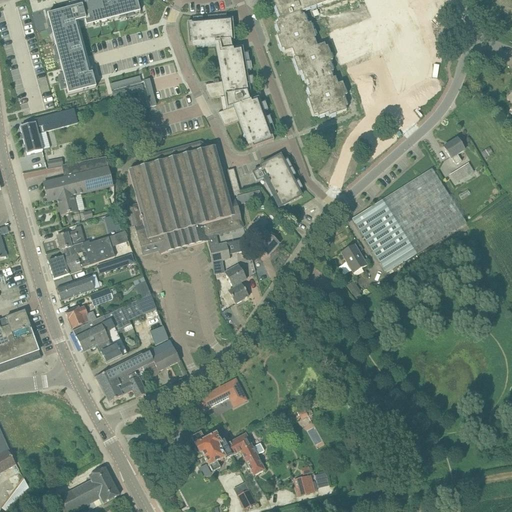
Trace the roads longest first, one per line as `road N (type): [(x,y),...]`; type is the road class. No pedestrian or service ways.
road 1 (unclassified): [(101,425),(168,395),(226,356),(330,210)]
road 2 (residential): [(179,0),(170,27),(227,153),(237,164),(296,144)]
road 3 (tertiary): [(72,370),(0,146)]
road 4 (unclassified): [(330,210),(443,111),(476,41)]
road 5 (residential): [(296,144),(239,0)]
